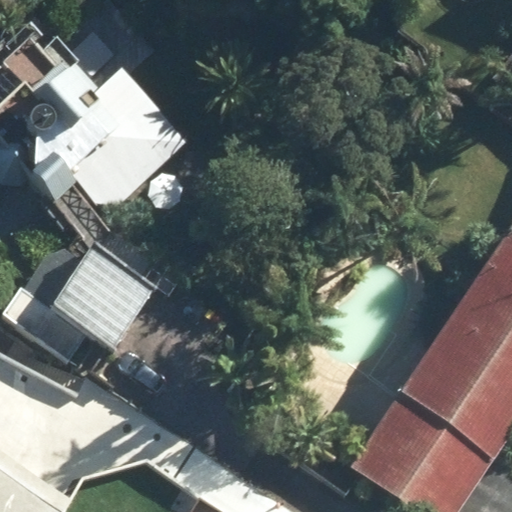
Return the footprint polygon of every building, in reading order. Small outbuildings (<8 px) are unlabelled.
[(0,161),(49,229),(92,210),(128,206),(188,140),(118,71),(93,90),(27,17),(0,41),(0,161)] [(511,53),(486,81),(511,106),(511,53)] [(461,511),(511,437),(511,229),(345,477),(397,511),(461,511)] [(22,281),(0,313),(0,315),(68,362),(83,340),(110,359),(160,287),(96,244),(55,303),(22,281)] [(211,511),(143,464),(84,480),(74,499),(0,452),(0,511),(211,511)]
